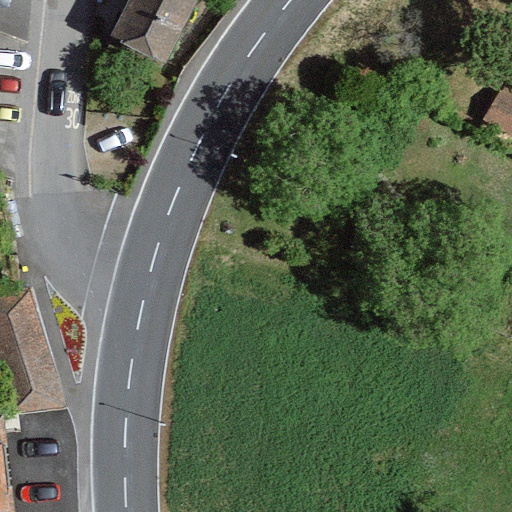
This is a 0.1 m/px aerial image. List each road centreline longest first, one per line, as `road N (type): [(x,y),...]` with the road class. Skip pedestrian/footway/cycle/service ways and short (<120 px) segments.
road 1 (residential): [(70,0),(52,194),(149,270)]
road 2 (secondary): [(149,270),(188,161),(288,0)]
road 3 (secondary): [(124,511),(122,421),(149,270)]
